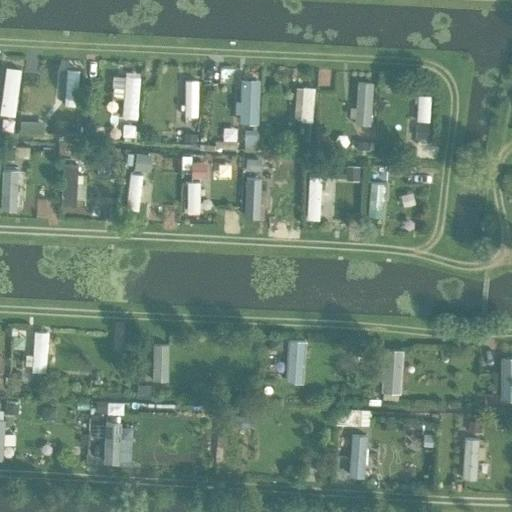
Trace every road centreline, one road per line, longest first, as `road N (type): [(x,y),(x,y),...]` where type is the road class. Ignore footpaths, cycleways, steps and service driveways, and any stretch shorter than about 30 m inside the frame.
road 1 (track): [(417,253),(436,236),(444,206),(455,97),(435,69),(0,44)]
road 2 (track): [(511,147),(503,149),(495,186),(505,249),(484,267),(417,253),(0,233)]
road 3 (track): [(511,501),(0,476)]
road 4 (track): [(511,334),(0,312)]
